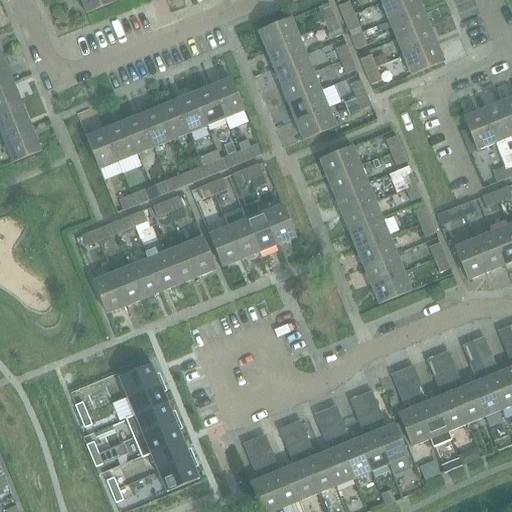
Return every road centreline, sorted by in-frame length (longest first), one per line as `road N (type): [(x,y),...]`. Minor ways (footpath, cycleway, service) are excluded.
road 1 (residential): [(24,0),(53,67),(75,73),(259,0)]
road 2 (residential): [(300,394),(338,379),(371,347),(470,310),(511,308)]
road 3 (residential): [(300,394),(273,326),(203,353),(231,421)]
road 4 (residential): [(511,55),(430,88),(473,188)]
